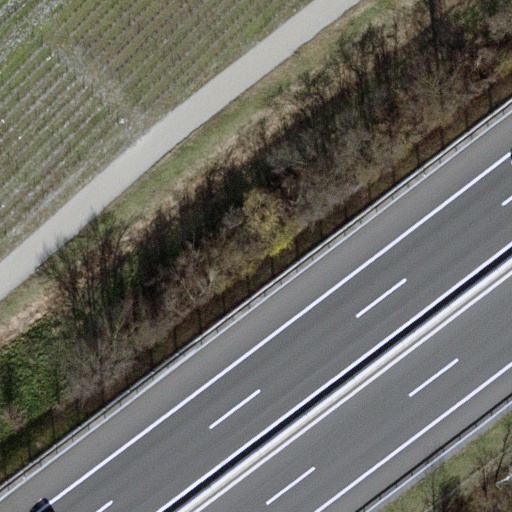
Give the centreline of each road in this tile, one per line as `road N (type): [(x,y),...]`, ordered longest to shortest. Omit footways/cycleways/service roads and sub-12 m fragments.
road 1 (motorway): [(511,196),(96,511)]
road 2 (track): [(359,0),(0,294)]
road 3 (motorway): [(256,511),(511,318)]
